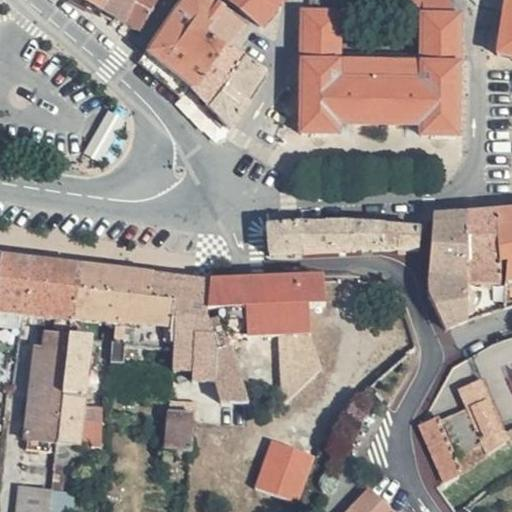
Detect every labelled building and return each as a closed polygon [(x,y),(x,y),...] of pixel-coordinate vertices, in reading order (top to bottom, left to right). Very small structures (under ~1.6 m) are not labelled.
[(98,0),(98,2),(120,16),(128,0),(98,0)] [(128,0),(120,16),(134,25),(152,0),(128,0)] [(203,29),(220,7),(209,0),(175,0),(170,5),(156,30),(143,47),(186,80),(216,38),(203,29)] [(276,0),(232,0),(261,21),(276,0)] [(335,0),(309,0),(309,7),(305,7),(302,125),(336,126),(337,116),(420,118),(419,128),(454,129),(458,10),(455,10),(455,0),(454,0),(423,0),(423,12),(421,60),(338,59),(339,9),(335,8),(335,0)] [(410,0),(410,12),(423,12),(423,0),(410,0)] [(511,53),(511,0),(505,0),(497,51),(511,53)] [(240,22),(220,7),(203,29),(216,38),(223,43),(240,22)] [(223,43),(216,38),(186,80),(204,100),(219,73),(233,50),(223,43)] [(186,80),(143,47),(136,58),(178,90),(186,80)] [(219,73),(242,90),(257,68),(233,50),(219,73)] [(219,73),(204,100),(221,119),(242,90),(219,73)] [(507,272),(511,271),(511,204),(491,207),(497,244),(502,244),(507,272)] [(491,207),(463,210),(468,256),(498,254),(497,244),(491,207)] [(382,246),(383,221),(384,211),(356,210),(356,219),(347,219),(347,245),(382,246)] [(454,320),(475,312),(470,271),(468,256),(463,210),(431,213),(428,279),(454,320)] [(347,245),(347,219),(323,220),(324,245),(347,245)] [(300,246),(324,245),(323,220),(300,221),(300,246)] [(267,247),(300,246),(300,221),(266,222),(267,247)] [(417,224),(383,221),(382,246),(416,247),(417,224)] [(0,253),(0,376),(17,379),(27,307),(52,311),(49,327),(73,329),(75,309),(79,260),(0,250),(0,253)] [(468,256),(470,271),(501,274),(498,254),(468,256)] [(75,309),(114,315),(117,264),(79,260),(75,309)] [(152,291),(154,269),(117,264),(114,315),(112,356),(128,358),(129,341),(175,347),(176,294),(152,291)] [(216,276),(154,269),(152,291),(176,294),(175,347),(174,358),(194,359),(194,367),(204,367),(203,376),(216,377),(219,391),(230,392),(229,402),(247,404),(247,403),(249,403),(230,329),(216,276)] [(324,304),(321,272),(216,276),(230,329),(282,329),(284,396),(335,383),(313,327),(312,304),(324,304)] [(73,329),(49,327),(49,330),(46,329),(45,334),(41,333),(35,381),(67,384),(68,384),(73,331),(73,329)] [(73,331),(68,384),(88,386),(92,332),(73,331)] [(401,351),(364,388),(384,407),(419,369),(401,351)] [(194,359),(174,358),(174,366),(194,367),(194,359)] [(204,367),(194,367),(193,376),(203,376),(204,367)] [(484,440),(481,442),(459,456),(441,419),(423,428),(450,484),(468,475),(489,459),(509,443),(480,380),(456,391),(464,410),(469,407),(484,440)] [(67,384),(35,381),(29,434),(32,434),(61,437),(67,384)] [(68,384),(67,384),(61,437),(83,438),(88,386),(68,384)] [(230,392),(219,391),(221,401),(229,402),(230,392)] [(173,408),(170,447),(195,449),(198,410),(173,408)] [(61,437),(32,434),(31,444),(60,446),(61,437)] [(60,446),(59,457),(81,459),(83,438),(61,437),(60,446)] [(308,498),(317,451),(269,442),(260,489),(308,498)] [(20,481),(17,506),(53,510),(56,485),(20,481)] [(379,511),(401,511),(393,501),(379,511)]
